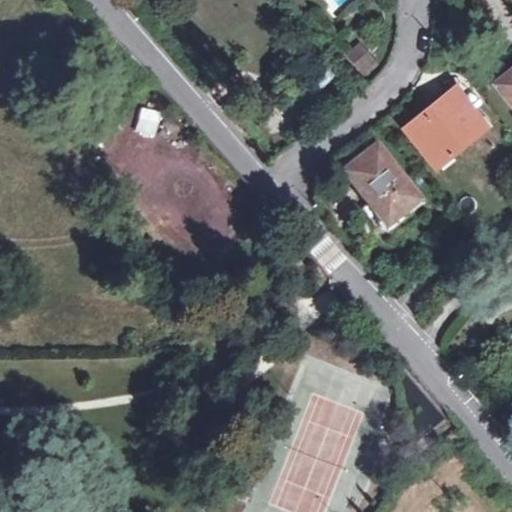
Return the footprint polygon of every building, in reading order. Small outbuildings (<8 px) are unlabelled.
[(360,41),(345,53),(363,78),(379,66),(360,41)] [(511,74),(496,87),(511,106),(511,74)] [(456,93),(409,132),(437,167),(484,128),(456,93)] [(134,131),(154,137),(161,112),(141,106),(134,131)] [(376,148),(345,173),(387,225),(418,201),(376,148)] [(511,293),(498,305),(507,316),(511,312),(511,293)]
